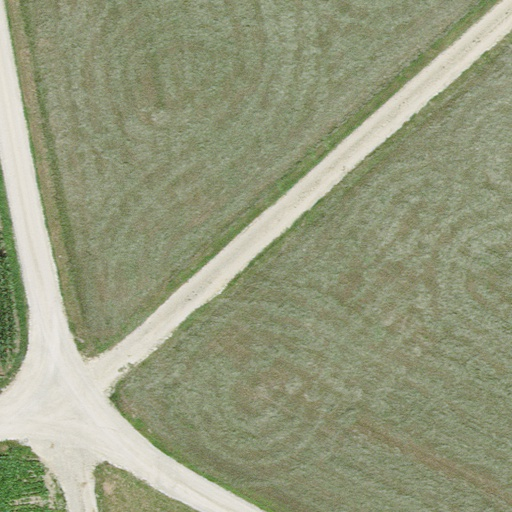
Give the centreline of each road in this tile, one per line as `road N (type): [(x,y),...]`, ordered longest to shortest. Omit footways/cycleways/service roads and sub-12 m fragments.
road 1 (track): [(511,15),(67,415)]
road 2 (track): [(0,43),(67,415)]
road 3 (track): [(67,415),(239,511)]
